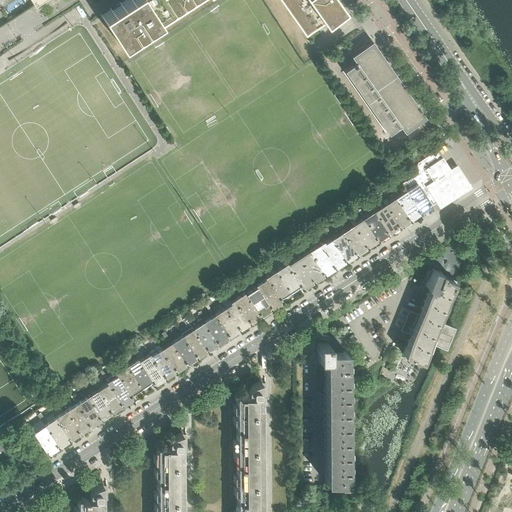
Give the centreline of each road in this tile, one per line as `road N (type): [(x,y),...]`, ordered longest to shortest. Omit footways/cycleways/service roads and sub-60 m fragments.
road 1 (residential): [(0,510),(456,216)]
road 2 (secondary): [(511,326),(436,511)]
road 3 (residential): [(376,0),(453,106),(471,100)]
road 4 (secondary): [(458,511),(511,378)]
road 5 (secondary): [(404,0),(471,100)]
